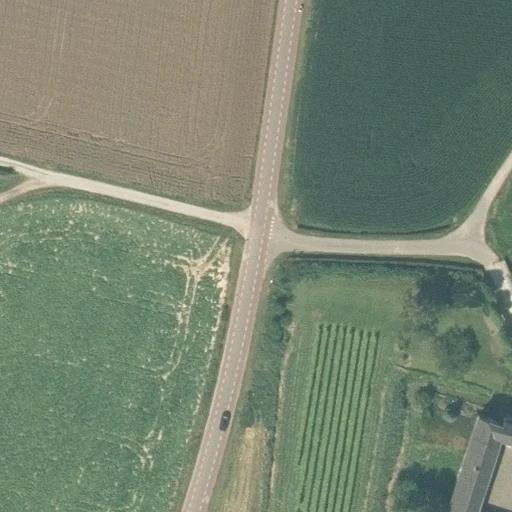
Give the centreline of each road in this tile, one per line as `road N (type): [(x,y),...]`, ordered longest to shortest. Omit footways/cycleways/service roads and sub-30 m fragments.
road 1 (secondary): [(192,511),(223,408),(258,232)]
road 2 (secondary): [(258,232),(291,0)]
road 3 (unclassified): [(258,232),(295,244),(445,249),(470,240),(478,224)]
road 4 (track): [(57,180),(258,232)]
